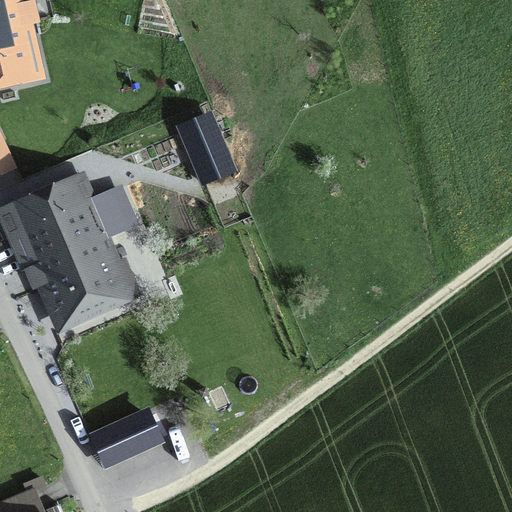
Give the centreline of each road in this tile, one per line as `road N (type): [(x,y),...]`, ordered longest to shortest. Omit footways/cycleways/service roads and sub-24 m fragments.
road 1 (track): [(140,511),(205,480),(511,250)]
road 2 (unclassified): [(97,511),(0,311)]
